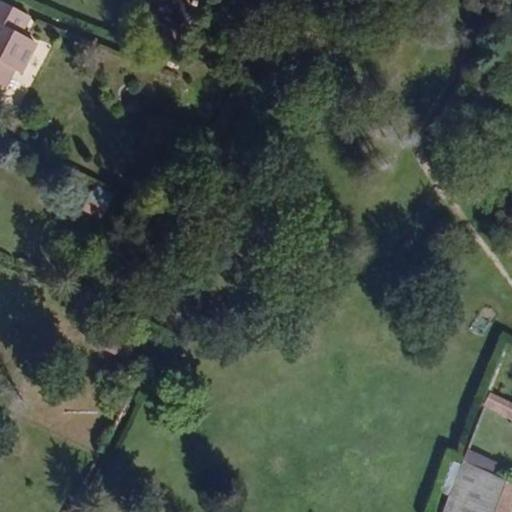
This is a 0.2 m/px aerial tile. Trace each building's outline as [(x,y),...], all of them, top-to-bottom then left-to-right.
[(0,0),(0,23),(21,34),(30,16),(0,0)] [(19,73),(35,42),(21,34),(0,23),(0,90),(2,91),(13,70),(19,73)] [(92,223),(99,209),(81,199),(73,214),(92,223)] [(511,418),(511,398),(490,392),(485,410),(511,418)] [(479,469),(484,459),(466,451),(461,461),(479,469)] [(491,474),(496,464),(484,459),(479,469),(491,474)] [(507,511),(511,504),(511,484),(491,474),(479,469),(461,461),(441,511),(507,511)]
